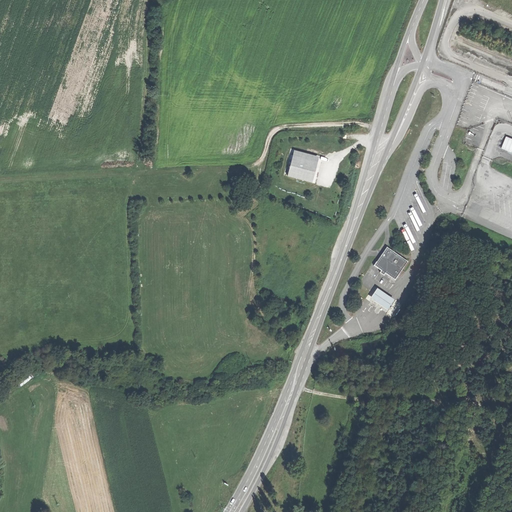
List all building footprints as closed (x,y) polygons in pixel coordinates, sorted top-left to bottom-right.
[(511,138),(506,136),(502,148),(511,151),(511,138)] [(294,149),(287,175),(313,183),(319,156),(294,149)] [(388,247),(375,265),(382,271),(381,273),(384,276),(386,273),(395,280),(409,262),(388,247)] [(250,292),(250,303),(256,303),(256,275),(248,275),(248,292),(250,292)] [(388,295),(376,288),(370,298),(381,306),(387,309),(394,299),(388,295)]
